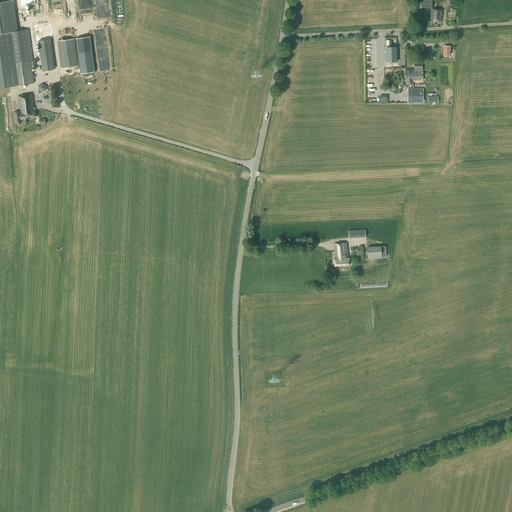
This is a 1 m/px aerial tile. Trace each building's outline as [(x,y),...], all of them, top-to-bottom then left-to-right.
[(28,29),(18,31),(13,0),(0,2),(0,87),(34,83),(30,61),(33,61),(28,29)] [(441,21),(442,10),(431,9),(430,20),(441,21)] [(43,39),(45,39),(46,39),(47,38),(49,37),(50,36),(51,35),(52,34),(52,32),(52,31),(52,29),(52,28),(51,26),(51,25),(50,24),(49,23),(47,22),(46,21),(44,21),(43,21),(41,21),(40,22),(39,22),(37,23),(36,24),(35,26),(35,27),(34,28),(34,30),(34,31),(35,33),(35,34),(36,36),(37,37),(39,38),(40,38),(41,39),(43,39)] [(42,70),(54,69),(50,39),(38,41),(42,70)] [(61,68),(78,66),(74,39),(58,41),(61,68)] [(387,62),(397,61),(396,47),(386,47),(387,62)] [(94,71),(95,60),(84,60),(84,71),(94,71)] [(422,68),(422,63),(414,63),(415,68),(415,71),(405,71),(405,81),(406,84),(413,84),(413,81),(421,81),(420,69),(422,68)] [(422,103),(422,89),(408,88),(408,102),(422,103)] [(19,111),(14,112),(16,123),(21,123),(21,119),(35,117),(33,106),(32,94),(18,96),(19,108),(19,111)] [(348,258),(347,243),(334,244),(335,259),(334,259),(335,266),(350,265),(349,257),(348,258)]
